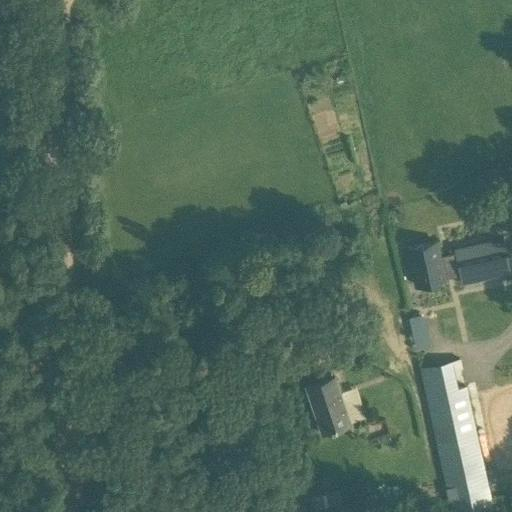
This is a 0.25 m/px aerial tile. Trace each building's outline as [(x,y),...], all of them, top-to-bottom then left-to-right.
[(501,237),(452,248),(453,252),(458,274),(459,279),(508,268),(501,237)] [(435,241),(407,247),(415,284),(443,278),(435,241)] [(426,310),(411,314),(419,344),(434,340),(426,310)] [(418,366),(451,510),(492,501),(469,396),(477,394),(475,384),(467,385),(460,356),(418,366)] [(334,376),(306,385),(321,431),(349,422),(334,376)] [(494,511),(492,501),(451,510),(451,511),(494,511)]
